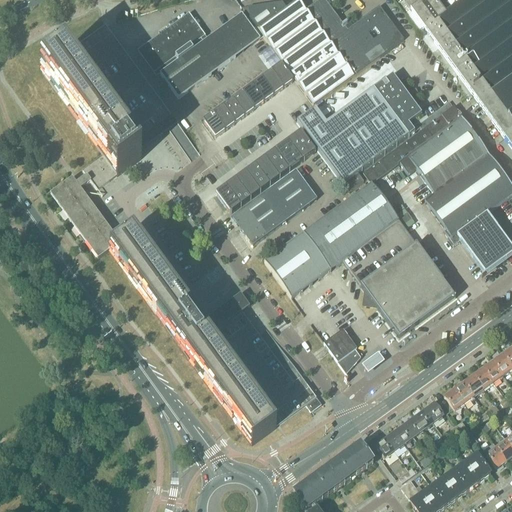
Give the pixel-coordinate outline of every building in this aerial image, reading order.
[(249,19),(249,20),(262,37),(313,107),(404,41),(403,41),(379,9),(380,9),(379,8),(346,33),(344,30),(346,29),(345,28),(347,27),(346,25),(343,27),(338,19),(336,20),(330,11),(331,10),(323,0),(321,0),(305,12),(298,1),(286,10),(282,3),(248,9),(249,19)] [(427,1),(411,12),(460,80),(504,139),(511,133),(511,0),(465,0),(445,15),(437,3),(431,7),(427,1)] [(161,69),(201,40),(205,37),(189,15),(137,52),(153,74),(161,69)] [(201,40),(161,69),(163,73),(160,75),(178,100),(260,41),(242,16),(204,43),(201,40)] [(50,67),(41,74),(42,74),(99,153),(103,157),(118,177),(141,160),(138,155),(160,139),(154,130),(162,124),(191,163),(200,156),(183,134),(160,102),(106,27),(105,27),(69,53),(67,55),(65,56),(50,67)] [(283,90),(293,83),(281,66),(271,74),(283,90)] [(283,90),(271,74),(262,81),(273,97),(283,90)] [(421,116),(392,77),(327,124),(316,109),(296,124),(348,195),(363,184),(357,175),(414,134),(408,126),(421,116)] [(262,81),(252,88),(264,104),(273,97),(262,81)] [(264,104),(252,88),(242,95),(254,111),(264,104)] [(254,111),(242,95),(232,102),(244,118),(254,111)] [(244,118),(232,102),(223,109),(235,125),(244,118)] [(362,175),(370,186),(372,186),(399,166),(408,178),(416,172),(434,197),(459,179),(488,157),(453,109),(449,104),(417,127),(422,132),(362,175)] [(235,125),(223,109),(213,116),(225,132),(235,125)] [(213,116),(203,123),(215,140),(225,132),(213,116)] [(302,164),(315,154),(301,134),(287,143),(302,164)] [(294,169),(302,164),(287,143),(280,148),(274,153),(289,173),(294,169)] [(279,180),(289,173),(274,153),(264,160),(279,180)] [(117,178),(118,177),(103,157),(83,172),(86,177),(90,183),(97,192),(117,177),(117,178)] [(511,190),(488,157),(459,179),(486,216),(511,197),(511,190)] [(269,187),(279,180),(264,160),(254,167),(269,187)] [(259,195),(269,187),(254,167),(245,174),(259,195)] [(231,219),(237,227),(252,248),(317,201),(296,172),(231,219)] [(250,202),(259,195),(245,174),(238,179),(235,181),(250,202)] [(50,196),(98,261),(109,253),(117,246),(78,192),(90,183),(86,177),(78,184),(76,185),(72,180),(50,196)] [(486,216),(459,179),(434,197),(424,204),(439,224),(445,232),(443,234),(454,248),(461,243),(484,275),(485,276),(502,264),(503,265),(506,262),(506,261),(511,256),(511,251),(496,229),(486,216)] [(240,209),(250,202),(235,181),(225,188),(240,209)] [(372,186),(370,186),(351,200),(264,264),(291,302),(342,264),(365,295),(364,305),(374,307),(377,311),(390,329),(398,341),(455,300),(443,284),(434,271),(434,272),(372,186)] [(230,216),(240,209),(225,188),(216,196),(230,216)] [(258,336),(243,315),(242,314),(219,332),(208,318),(199,325),(138,242),(137,242),(132,237),(134,235),(120,245),(120,244),(117,246),(109,253),(110,253),(156,315),(252,446),(251,447),(252,447),(276,430),(276,429),(277,428),(279,427),(306,408),(316,400),(276,345),(266,331),(258,336)] [(268,251),(262,255),(265,259),(271,255),(268,251)] [(342,332),(324,346),(338,365),(345,375),(349,372),(348,371),(352,368),(352,367),(356,364),(355,363),(360,360),(355,353),(356,351),(342,332)] [(511,349),(510,351),(503,357),(502,356),(502,357),(511,370),(511,349)] [(384,363),(378,355),(362,367),(368,375),(384,363)] [(493,363),(492,363),(503,378),(511,371),(511,370),(502,357),(500,358),(501,358),(493,364),(493,363)] [(503,378),(492,363),(490,365),(491,365),(484,371),(483,370),(483,371),(493,385),(503,378)] [(473,377),(473,378),(484,392),(493,385),(483,371),(481,372),(481,373),(474,378),(473,377)] [(484,392),(473,378),(471,379),(471,380),(464,385),(464,384),(463,385),(474,399),(484,392)] [(454,391),(453,392),(464,406),(474,399),(463,385),(462,386),(462,387),(455,392),(454,391)] [(464,406),(453,392),(452,393),(452,394),(445,399),(444,398),(443,399),(454,414),(464,406)] [(321,407),(316,400),(306,408),(311,415),(321,407)] [(503,401),(498,404),(502,409),(507,406),(503,401)] [(428,410),(424,413),(433,425),(443,418),(434,406),(433,407),(428,411),(428,410)] [(494,407),(488,411),(492,417),(498,413),(494,407)] [(433,425),(424,413),(420,416),(415,421),(423,433),(433,425)] [(483,423),(488,419),(484,414),(479,418),(483,423)] [(494,419),(498,424),(503,420),(499,415),(494,419)] [(409,424),(405,427),(413,439),(423,433),(415,421),(409,425),(409,424)] [(490,422),(484,426),(479,429),(484,435),(488,431),(494,427),(490,422)] [(463,438),(468,434),(460,424),(456,427),(463,438)] [(413,439),(405,427),(401,430),(401,431),(395,435),(404,447),(413,439)] [(457,442),(463,438),(456,427),(450,431),(457,442)] [(482,434),(478,430),(473,434),(476,438),(482,434)] [(389,438),(385,441),(394,454),(404,447),(395,435),(390,439),(389,438)] [(465,440),(472,450),(478,446),(470,436),(465,440)] [(394,454),(385,441),(381,444),(382,445),(377,449),(376,449),(375,449),(384,461),(394,454)] [(447,452),(451,449),(447,443),(443,446),(447,452)] [(511,452),(506,443),(496,450),(506,464),(507,464),(506,464),(511,459),(511,452)] [(504,466),(506,464),(496,450),(495,450),(492,446),(483,453),(496,471),(497,471),(497,470),(504,465),(504,466)] [(359,449),(337,465),(350,483),(359,476),(359,477),(364,473),(373,466),(364,453),(360,448),(359,449)] [(423,470),(431,464),(427,458),(419,464),(423,470)] [(458,480),(468,494),(490,478),(476,459),(454,474),(458,480)] [(337,465),(316,480),(315,481),(328,499),(337,492),(337,493),(342,489),(350,483),(337,465)] [(402,486),(412,478),(408,473),(398,481),(402,486)] [(454,474),(431,491),(445,510),(468,494),(458,480),(454,474)] [(309,511),(311,511),(312,511),(316,511),(314,509),(315,508),(315,509),(319,505),(328,499),(315,481),(293,497),(292,497),(303,511),(309,511)] [(404,495),(414,488),(411,483),(400,490),(404,495)] [(418,493),(414,488),(404,495),(407,500),(418,493)] [(412,511),(442,511),(445,510),(431,491),(421,498),(411,506),(409,507),(412,511)] [(407,500),(411,506),(421,498),(418,493),(407,500)]
